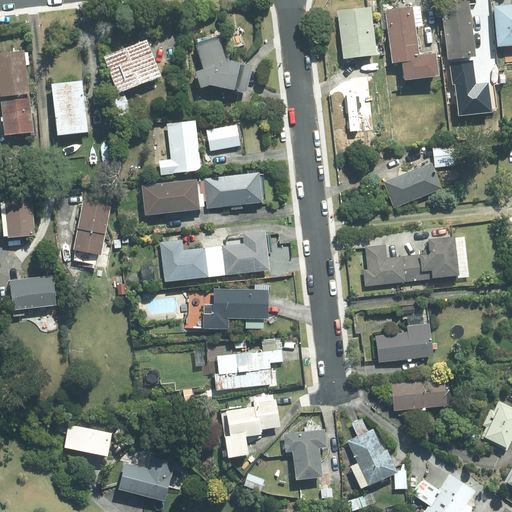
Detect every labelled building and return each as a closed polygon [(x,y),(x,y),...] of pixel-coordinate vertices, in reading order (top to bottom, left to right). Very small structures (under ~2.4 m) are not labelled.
[(469,1),(442,4),(448,59),(475,56),(469,1)] [(511,1),(491,4),(495,45),(511,43),(511,1)] [(372,53),(367,6),(335,9),(340,57),(372,53)] [(411,7),(384,10),(390,61),(397,61),(400,78),(433,74),(431,51),(416,53),(411,7)] [(118,92),(162,74),(148,38),(104,56),(118,92)] [(235,90),(241,62),(226,59),(219,38),(196,45),(204,68),(197,70),(202,84),(208,82),(208,85),(235,90)] [(35,131),(25,50),(0,53),(0,82),(6,134),(35,131)] [(476,83),(473,60),(450,63),(452,85),(455,84),(459,116),(493,112),(489,82),(476,83)] [(58,134),(89,131),(84,81),(53,84),(58,134)] [(132,112),(125,93),(111,98),(118,117),(132,112)] [(201,169),(196,120),(167,123),(171,159),(159,160),(161,175),(173,174),(172,173),(201,169)] [(238,125),(207,131),(211,151),(242,145),(238,125)] [(454,143),(433,146),(435,166),(456,164),(454,143)] [(395,207),(444,187),(433,161),(384,181),(395,207)] [(261,171),(204,177),(208,207),(264,201),(261,171)] [(201,207),(198,177),(143,183),(146,213),(201,207)] [(35,234),(32,198),(1,201),(4,236),(9,235),(9,237),(35,234)] [(101,253),(111,205),(83,199),(73,248),(75,248),(73,259),(97,264),(99,253),(101,253)] [(223,245),(227,274),(272,268),(267,228),(244,232),(245,242),(223,245)] [(402,255),(405,281),(439,277),(440,281),(456,278),(455,273),(459,273),(453,234),(427,237),(429,251),(402,255)] [(165,280),(210,276),(207,247),(184,249),(183,238),(161,241),(165,280)] [(405,281),(402,255),(386,257),(384,244),(364,246),(367,269),(362,270),(364,286),(405,281)] [(13,309),(56,305),(54,276),(10,280),(13,309)] [(126,292),(124,279),(117,280),(118,293),(126,292)] [(256,288),(214,288),(214,313),(205,313),(204,328),(230,328),(230,318),(270,318),(270,284),(256,284),(256,288)] [(376,335),(379,362),(435,355),(431,324),(408,326),(408,332),(376,335)] [(214,373),(216,390),(271,383),(268,350),(217,356),(219,373),(214,373)] [(395,409),(449,403),(446,375),(391,382),(395,409)] [(193,396),(192,388),(184,388),(185,397),(193,396)] [(227,457),(247,454),(245,436),(261,434),(260,429),(278,426),(274,400),(252,403),(252,405),(221,409),(227,457)] [(511,437),(511,406),(499,400),(494,410),(490,408),(482,425),(485,427),(480,437),(506,450),(511,437)] [(65,446),(108,455),(113,433),(69,424),(65,446)] [(384,449),(374,427),(347,440),(368,484),(394,472),(395,488),(407,487),(407,469),(399,470),(388,447),(384,449)] [(324,476),(321,447),(327,446),(325,428),(285,433),(286,451),(293,450),(297,479),(324,476)] [(166,501),(176,463),(151,456),(148,468),(126,463),(119,488),(166,501)] [(245,485),(261,491),(265,480),(249,473),(245,485)] [(462,511),(476,490),(450,473),(440,490),(424,479),(414,495),(429,505),(425,511),(462,511)] [(355,497),(348,500),(351,511),(359,508),(355,497)]
